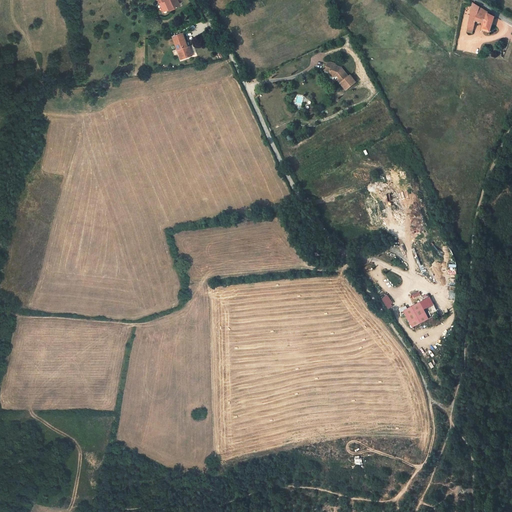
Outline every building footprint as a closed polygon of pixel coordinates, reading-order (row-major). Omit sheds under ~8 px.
[(178,0),(158,0),(157,1),(159,7),(164,4),(169,13),(179,9),(177,5),(176,2),(179,1),(178,0)] [(490,29),(495,14),(486,11),(487,8),(473,0),(467,28),(472,30),(474,24),(490,29)] [(197,59),(193,50),(186,37),(177,42),(187,63),(197,59)] [(341,80),(346,87),(356,79),(350,72),(348,73),(343,67),(341,68),(340,66),(333,64),(334,62),(327,60),(324,68),(330,70),(329,71),(337,73),(336,72),(338,71),(341,75),(339,76),(342,79),(341,80)] [(381,298),(386,307),(393,303),(388,295),(381,298)] [(421,302),(425,308),(429,306),(425,299),(421,302)] [(402,311),(411,327),(428,318),(419,301),(402,311)]
